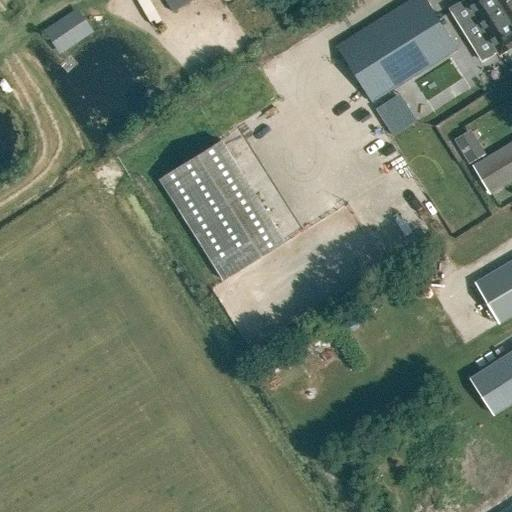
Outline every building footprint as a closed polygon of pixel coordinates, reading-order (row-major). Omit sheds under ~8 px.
[(167,0),(173,10),(192,0),(167,0)] [(456,47),(454,44),(445,31),(425,0),(406,0),(336,45),(371,101),(456,47)] [(511,2),(510,0),(465,0),(450,10),(461,28),(477,18),(499,53),(499,54),(500,55),(501,54),(511,46),(511,2)] [(61,53),(98,34),(84,7),(47,26),(61,53)] [(452,61),(416,78),(425,98),(462,81),(452,61)] [(375,107),(393,134),(407,126),(389,98),(375,107)] [(469,162),(485,152),(470,128),(454,138),(469,162)] [(488,192),(511,177),(511,140),(471,165),(488,192)] [(283,241),(272,224),(212,262),(223,279),(283,241)] [(497,322),(511,313),(511,258),(473,281),(497,322)] [(511,350),(469,378),(491,413),(511,399),(511,350)]
